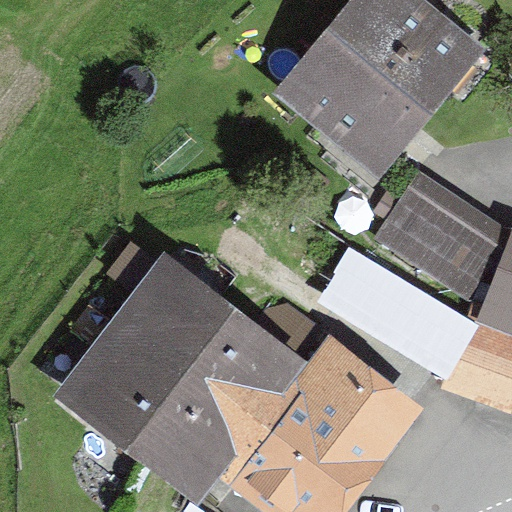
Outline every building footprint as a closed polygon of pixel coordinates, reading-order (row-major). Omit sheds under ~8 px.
[(370,189),(487,44),(431,0),(347,0),(274,91),(333,138),(322,151),(370,189)] [(199,185),(217,157),(184,136),(166,163),(199,185)] [(389,187),(373,212),(385,220),(375,235),(467,295),(510,229),(418,169),(401,195),(389,187)] [(511,236),(480,327),(350,251),(320,300),(444,377),(441,386),(511,410),(511,236)] [(163,246),(156,256),(130,237),(105,271),(131,290),(53,394),(198,500),(217,474),(268,511),(342,511),(425,400),(292,302),(267,306),(260,317),(163,246)] [(207,511),(190,500),(182,511),(207,511)]
